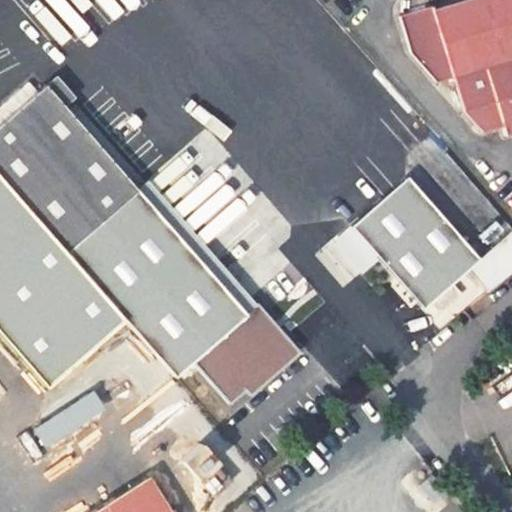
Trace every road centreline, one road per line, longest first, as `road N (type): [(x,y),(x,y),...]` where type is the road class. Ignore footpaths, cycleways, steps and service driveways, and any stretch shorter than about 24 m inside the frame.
road 1 (unknown): [(436,380),(222,121)]
road 2 (unclassified): [(498,511),(439,432),(436,380),(472,335)]
